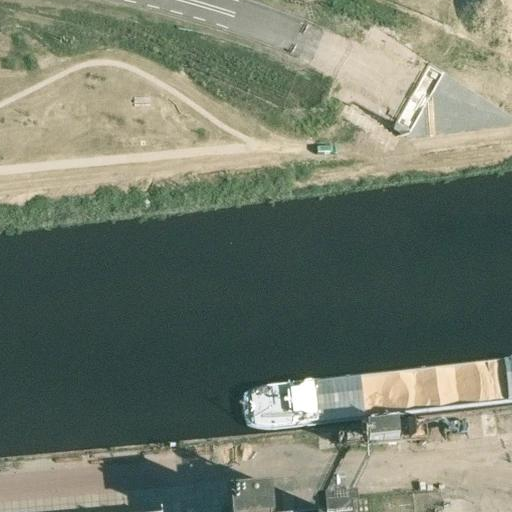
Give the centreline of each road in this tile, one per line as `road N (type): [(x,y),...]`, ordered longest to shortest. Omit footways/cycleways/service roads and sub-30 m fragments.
road 1 (unclassified): [(0,486),(511,434)]
road 2 (primary): [(511,157),(315,53),(165,0)]
